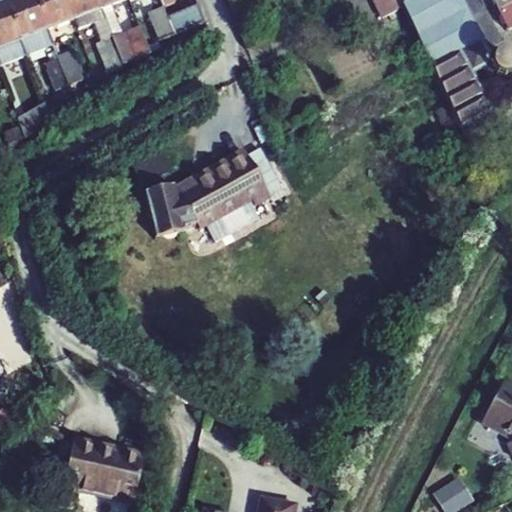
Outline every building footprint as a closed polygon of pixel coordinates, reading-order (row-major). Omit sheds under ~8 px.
[(47,31),(35,0),(16,0),(6,4),(26,57),(53,47),(47,31)] [(74,21),(66,0),(35,0),(47,31),(74,21)] [(102,11),(97,0),(66,0),(74,21),(78,30),(94,24),(102,44),(96,46),(107,76),(123,69),(122,66),(102,11)] [(129,0),(128,0),(97,0),(102,11),(122,66),(150,56),(139,28),(122,35),(111,7),(129,0)] [(159,0),(163,8),(174,4),(172,0),(159,0)] [(374,0),(383,19),(403,9),(398,0),(374,0)] [(483,43),(459,0),(414,0),(411,2),(410,0),(398,0),(403,9),(426,57),(449,106),(467,142),(470,148),(503,130),(489,106),(473,76),(487,68),(489,57),(482,43),(483,43)] [(511,0),(489,0),(506,32),(511,29),(511,0)] [(0,67),(26,57),(6,4),(0,6),(0,67)] [(205,25),(198,7),(167,18),(174,37),(205,25)] [(174,37),(167,18),(163,10),(149,16),(159,43),(174,37)] [(82,83),(71,54),(57,60),(58,62),(68,88),(82,83)] [(511,59),(501,56),(492,61),(489,72),(494,81),(504,84),(511,80),(511,59)] [(68,88),(58,62),(45,67),(55,93),(68,88)] [(494,81),(489,72),(487,68),(473,76),(489,106),(503,98),(494,81)] [(52,126),(45,106),(19,120),(26,140),(52,126)] [(452,149),(467,142),(449,106),(434,113),(452,149)] [(259,149),(246,157),(269,198),(282,191),(259,149)] [(200,183),(246,157),(243,153),(197,178),(200,183)] [(196,227),(198,230),(250,201),(253,207),(269,198),(246,157),(200,183),(197,178),(176,190),(173,191),(172,188),(143,195),(155,241),(184,233),(183,230),(196,227)] [(511,390),(502,386),(481,424),(510,440),(511,443),(507,445),(511,456),(511,390)] [(77,492),(132,504),(142,460),(108,452),(109,448),(72,440),(59,495),(75,498),(77,492)] [(446,511),(454,511),(476,502),(465,477),(437,490),(446,511)]
